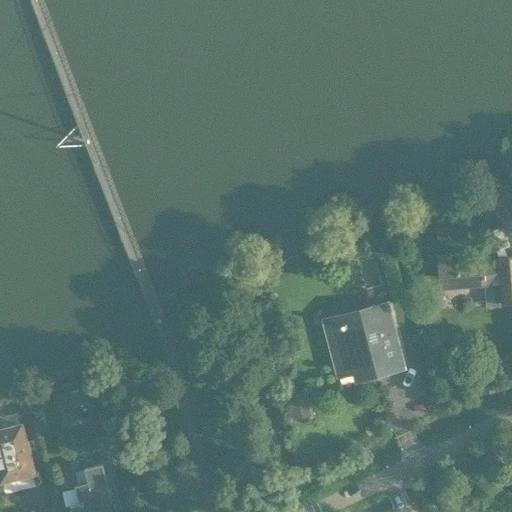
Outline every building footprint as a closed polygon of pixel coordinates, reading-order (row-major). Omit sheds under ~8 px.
[(511,186),(493,194),(500,213),(511,208),(511,186)] [(511,303),(511,255),(506,256),(503,246),(508,245),(501,225),(486,230),(492,250),(480,251),(484,262),(453,265),(449,255),(436,256),(439,289),(500,284),(502,304),(511,303)] [(386,304),(351,313),(323,321),(338,376),(353,372),(354,375),(376,369),(377,374),(403,367),(386,304)] [(86,401),(83,390),(83,389),(94,386),(89,366),(75,370),(79,390),(71,392),(75,404),(86,401)] [(293,417),(308,413),(304,394),(288,398),(293,417)] [(0,481),(34,473),(21,424),(0,429),(0,481)] [(102,464),(84,469),(88,485),(77,487),(81,500),(78,501),(79,503),(69,506),(70,511),(108,511),(106,503),(111,502),(106,481),(102,464)] [(168,473),(171,485),(182,483),(179,472),(168,473)]
